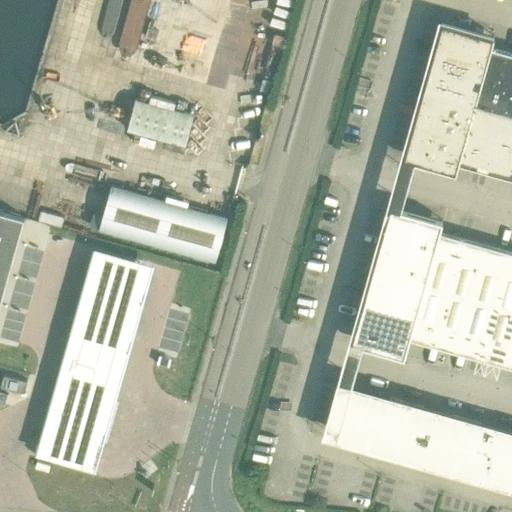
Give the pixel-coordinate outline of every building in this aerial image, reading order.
[(442,19),(404,156),(456,170),(459,160),(470,164),(492,170),(511,175),(511,49),(503,47),(492,44),(495,34),(442,19)] [(194,114),(135,98),(127,128),(186,144),(194,114)] [(228,216),(111,184),(99,227),(216,259),(228,216)] [(390,204),(352,341),(404,355),(407,345),(408,346),(410,336),(422,339),(443,345),(468,352),(489,358),(511,364),(511,249),(498,245),(473,238),(452,232),(441,229),(443,219),(390,204)] [(0,303),(25,216),(0,208),(0,303)] [(36,451),(94,468),(155,262),(98,245),(36,451)] [(171,358),(159,354),(157,363),(169,366),(171,358)] [(27,380),(4,374),(1,385),(24,392),(27,380)] [(511,431),(394,398),(395,396),(390,395),(389,397),(351,386),(338,431),(415,453),(415,454),(511,481),(511,431)] [(0,390),(0,402),(5,404),(8,392),(0,390)]
